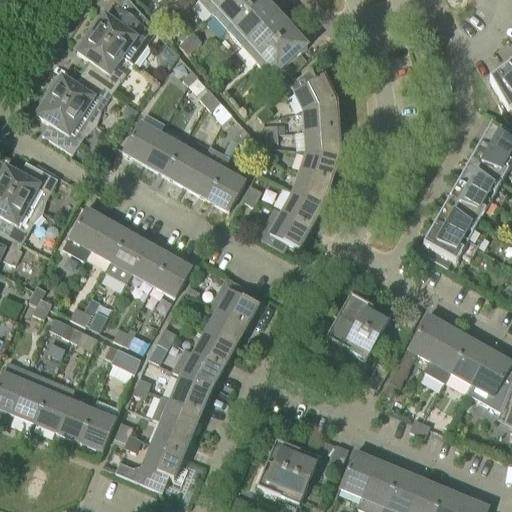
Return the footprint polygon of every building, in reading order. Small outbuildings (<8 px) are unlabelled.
[(201,0),(198,3),(212,19),(233,0),(201,0)] [(263,3),(259,0),(233,0),(212,19),(227,35),(263,3)] [(277,19),(263,3),(227,35),(241,51),(277,19)] [(154,38),(117,11),(109,22),(104,18),(101,22),(98,20),(87,35),(123,61),(123,60),(133,68),(154,38)] [(277,19),(241,51),(256,68),(291,35),(277,19)] [(123,61),(87,35),(76,50),(79,53),(76,57),(90,66),(82,77),(112,98),(125,79),(115,71),(123,61)] [(307,52),(291,35),(256,68),(271,84),(307,52)] [(186,59),(199,48),(191,39),(178,50),(186,59)] [(511,77),(506,71),(489,83),(502,107),(499,109),(498,108),(497,108),(508,127),(507,127),(507,129),(511,125),(511,77)] [(323,82),(317,84),(311,72),(290,91),(303,116),(336,107),(323,82)] [(188,90),(197,82),(191,75),(182,84),(188,90)] [(112,98),(82,77),(74,88),(61,80),(58,84),(55,82),(45,97),(96,131),(100,118),(99,117),(112,98)] [(204,109),(214,101),(208,94),(199,103),(204,109)] [(96,131),(45,97),(34,113),(37,115),(35,119),(48,128),(41,139),(72,159),(85,139),(87,140),(96,132),(96,131)] [(214,101),(204,109),(210,116),(220,107),(214,101)] [(337,134),(336,107),(303,116),(304,136),(337,134)] [(223,111),(214,120),(221,127),(230,118),(223,111)] [(262,126),(272,117),(266,111),(257,120),(262,126)] [(143,168),(160,139),(138,127),(122,156),(143,168)] [(511,141),(490,129),(479,149),(511,168),(511,141)] [(264,139),(277,138),(276,130),(263,131),(264,139)] [(248,138),(242,132),(233,140),(239,147),(248,138)] [(337,134),(304,136),(306,157),(339,162),(337,134)] [(248,138),(239,147),(244,153),(254,145),(248,138)] [(277,147),(277,138),(264,139),(265,148),(277,147)] [(181,151),(160,139),(143,168),(164,180),(181,151)] [(511,168),(479,149),(468,169),(501,188),(506,181),(511,184),(511,168)] [(181,151),(164,180),(185,192),(202,163),(181,151)] [(263,156),(261,164),(273,168),(276,160),(263,156)] [(339,162),(306,157),(299,177),(331,187),(339,162)] [(202,163),(185,192),(206,204),(223,175),(202,163)] [(273,168),(261,164),(258,172),(271,176),(273,168)] [(0,194),(43,218),(45,205),(57,184),(25,166),(19,178),(4,170),(2,174),(0,173),(0,194)] [(468,169),(456,189),(499,213),(506,201),(497,196),(501,188),(468,169)] [(223,175),(206,204),(228,216),(245,187),(223,175)] [(331,187),(299,177),(293,196),(322,213),(331,187)] [(499,213),(456,189),(445,209),(479,228),(483,220),(492,225),(499,213)] [(250,190),(246,197),(257,203),(261,196),(250,190)] [(43,218),(0,194),(0,237),(21,249),(33,228),(42,219),(43,218)] [(322,213),(293,196),(281,217),(310,234),(322,213)] [(257,203),(246,197),(241,205),(253,211),(257,203)] [(479,228),(445,209),(434,229),(476,253),(483,241),(474,236),(479,228)] [(85,213),(68,242),(62,254),(83,266),(90,255),(106,226),(85,213)] [(281,217),(274,214),(258,242),(283,256),(287,249),(298,256),(310,234),(281,217)] [(106,226),(90,255),(111,267),(127,237),(106,226)] [(476,253),(434,229),(422,249),(431,254),(427,261),(447,273),(451,265),(456,268),(461,260),(470,265),(476,253)] [(0,263),(11,269),(11,268),(14,270),(18,262),(22,256),(18,254),(21,249),(0,237),(0,263)] [(111,267),(112,267),(106,278),(125,289),(132,278),(148,249),(127,237),(111,267)] [(148,249),(132,278),(153,290),(169,261),(148,249)] [(191,273),(169,261),(153,290),(174,303),(191,273)] [(226,284),(222,291),(210,313),(216,316),(246,333),(258,311),(250,307),(254,300),(226,284)] [(36,290),(28,306),(36,310),(47,316),(51,308),(41,304),(45,295),(36,290)] [(184,298),(195,304),(199,297),(188,291),(184,298)] [(195,304),(184,298),(180,306),(191,312),(195,304)] [(338,321),(377,344),(390,322),(350,299),(338,321)] [(47,316),(36,310),(32,318),(43,324),(47,316)] [(421,317),(409,311),(398,331),(409,338),(421,317)] [(77,327),(83,316),(75,312),(69,323),(77,327)] [(83,316),(77,327),(85,331),(90,319),(83,316)] [(246,333),(216,316),(204,337),(234,354),(246,333)] [(96,317),(88,334),(99,339),(107,323),(96,317)] [(395,391),(395,392),(399,393),(403,383),(405,383),(409,372),(408,372),(416,358),(429,366),(448,333),(426,320),(407,354),(388,387),(395,391)] [(377,344),(338,321),(325,343),(365,365),(377,344)] [(49,335),(61,340),(66,329),(54,323),(49,335)] [(69,344),(74,333),(66,329),(61,340),(69,344)] [(160,340),(172,346),(176,339),(165,332),(160,340)] [(74,333),(69,344),(76,348),(82,336),(74,333)] [(120,348),(126,337),(118,333),(112,344),(120,348)] [(429,366),(430,366),(423,377),(443,389),(450,378),(469,344),(448,333),(429,366)] [(126,337),(120,348),(128,352),(133,340),(126,337)] [(204,337),(193,358),(222,375),(234,354),(204,337)] [(97,344),(88,339),(82,351),(92,356),(97,344)] [(143,345),(133,340),(128,352),(137,357),(143,345)] [(172,346),(160,340),(156,347),(167,354),(172,346)] [(469,344),(450,378),(471,389),(490,356),(469,344)] [(109,350),(103,363),(112,367),(118,354),(109,350)] [(111,369),(134,379),(141,364),(118,354),(111,369)] [(193,358),(192,358),(184,354),(172,376),(180,380),(180,381),(210,396),(222,375),(193,358)] [(471,389),(471,390),(466,399),(499,418),(505,402),(511,389),(511,386),(511,377),(507,376),(511,369),(490,356),(471,389)] [(7,366),(2,378),(0,382),(0,413),(12,419),(30,375),(7,366)] [(376,395),(388,374),(377,367),(366,388),(376,395)] [(30,375),(12,419),(34,428),(52,385),(30,375)] [(180,381),(170,405),(201,418),(210,396),(180,381)] [(136,390),(147,395),(151,387),(139,383),(136,390)] [(52,385),(34,428),(57,437),(70,406),(69,406),(74,394),(52,385)] [(388,387),(382,398),(390,402),(395,392),(395,391),(388,387)] [(499,418),(496,424),(511,432),(511,389),(506,402),(499,418)] [(147,395),(136,390),(132,399),(144,403),(147,395)] [(201,418),(170,405),(160,401),(152,423),(161,426),(161,427),(192,440),(201,418)] [(79,446),(102,456),(119,414),(96,404),(92,415),(79,446)] [(92,415),(70,406),(57,437),(79,446),(92,415)] [(417,439),(422,427),(414,424),(409,436),(417,439)] [(117,435),(129,440),(132,432),(120,427),(117,435)] [(161,427),(151,449),(183,462),(192,440),(161,427)] [(422,427),(417,439),(425,442),(430,431),(422,427)] [(117,435),(114,443),(112,447),(124,452),(126,448),(129,440),(117,435)] [(136,442),(129,440),(126,448),(124,452),(131,455),(136,442)] [(462,458),(466,450),(467,446),(459,443),(454,455),(462,458)] [(275,446),(266,469),(308,486),(317,463),(275,446)] [(336,449),(336,450),(325,446),(321,457),(331,461),(327,472),(338,476),(348,454),(336,449)] [(151,449),(142,471),(134,473),(119,467),(115,477),(161,497),(167,483),(173,485),(183,462),(151,449)] [(362,502),(377,467),(353,457),(339,492),(362,502)] [(362,502),(363,502),(358,511),(383,511),(399,476),(377,467),(362,502)] [(308,486),(266,469),(256,492),(298,509),(308,486)] [(409,511),(421,485),(399,476),(383,511),(409,511)] [(409,511),(435,511),(443,494),(421,485),(409,511)] [(461,511),(465,504),(443,494),(435,511),(461,511)] [(251,511),(252,509),(235,502),(231,510),(235,511),(251,511)]
